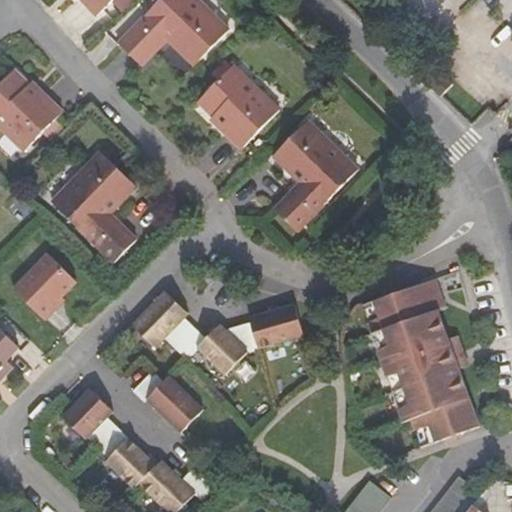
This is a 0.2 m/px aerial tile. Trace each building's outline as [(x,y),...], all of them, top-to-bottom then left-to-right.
[(100,24),(126,0),(83,0),(85,2),(84,6),(100,24)] [(163,0),(119,44),(140,66),(166,40),(193,67),(228,33),(195,0),(163,0)] [(223,133),(241,151),(279,112),(231,64),(195,100),(226,130),(223,133)] [(0,129),(24,154),(63,115),(45,97),(42,100),(16,75),(0,90),(0,129)] [(273,212),(295,235),(357,174),(309,126),(275,159),(300,185),(273,212)] [(51,205),(114,264),(135,242),(109,217),(134,189),(99,155),(51,205)] [(61,299),(76,284),(49,256),(14,292),(44,323),(55,311),(53,308),(61,299)] [(444,312),(434,284),(370,306),(376,322),(366,328),(369,339),(381,335),(386,350),(375,356),(384,381),(396,378),(407,409),(396,415),(400,427),(408,424),(412,434),(426,431),(432,447),(478,431),(458,375),(446,343),(437,315),(444,312)] [(246,356),(303,341),(294,308),(248,321),(250,328),(225,335),(219,328),(204,344),(183,323),(188,318),(163,294),(130,327),(155,352),(164,342),(186,363),(196,353),(223,380),(246,356)] [(55,311),(64,302),(61,299),(53,308),(55,311)] [(6,362),(19,349),(0,330),(0,382),(13,369),(6,362)] [(455,340),(446,343),(458,375),(467,371),(455,340)] [(151,375),(132,395),(144,406),(146,404),(179,437),(202,413),(169,380),(162,386),(151,375)] [(89,392),(62,420),(86,443),(88,441),(109,461),(105,465),(133,492),(138,488),(162,511),(180,511),(194,498),(199,503),(211,491),(192,472),(181,483),(161,464),(156,469),(107,421),(113,415),(89,392)] [(479,499),(457,481),(445,496),(432,511),(468,511),(471,509),(479,499)] [(382,511),(391,502),(369,485),(346,511),(382,511)]
